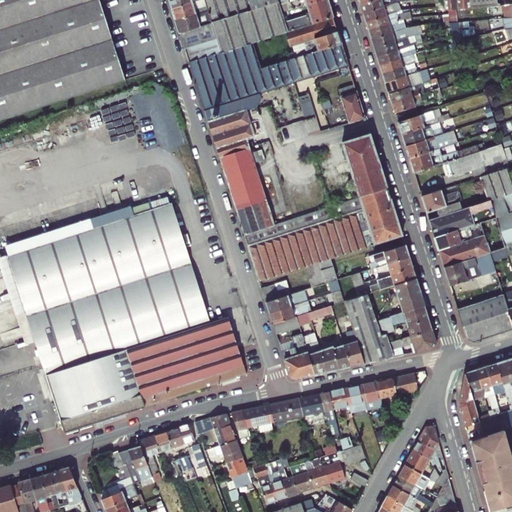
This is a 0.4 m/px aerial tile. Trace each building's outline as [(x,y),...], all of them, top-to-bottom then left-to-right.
[(0,0),(0,123),(127,84),(100,0),(0,0)] [(168,0),(171,8),(192,2),(191,0),(168,0)] [(171,8),(175,20),(206,11),(205,6),(195,9),(193,5),(204,2),(203,0),(197,0),(192,2),(171,8)] [(210,23),(250,10),(247,0),(203,0),(204,2),(205,6),(206,11),(210,23)] [(247,0),(250,10),(278,1),(281,0),(247,0)] [(327,0),(318,0),(306,4),(309,15),(305,17),(304,15),(284,21),(287,31),(332,17),(327,0)] [(292,9),(306,4),(318,0),(293,0),(290,1),(292,9)] [(376,0),(363,4),(366,13),(398,4),(396,0),(388,0),(385,1),(384,0),(376,0)] [(444,0),(448,12),(503,6),(501,0),(444,0)] [(188,63),(253,42),(285,32),(287,31),(284,21),(278,1),(250,10),(210,23),(179,33),(188,63)] [(366,13),(369,22),(401,12),(400,10),(402,9),(400,4),(398,4),(366,13)] [(179,33),(210,23),(206,11),(175,20),(179,33)] [(401,12),(369,22),(372,31),(403,21),(406,20),(405,17),(404,17),(402,12),(401,12)] [(286,55),(287,60),(341,43),(332,17),(287,31),(285,32),(290,46),(304,42),(306,49),(286,55)] [(409,22),(411,28),(421,24),(429,23),(428,18),(418,19),(409,22)] [(372,31),(374,39),(408,29),(408,26),(405,27),(403,21),(372,31)] [(452,24),(458,41),(464,40),(461,23),(452,24)] [(377,48),(412,37),(420,34),(418,29),(422,28),(421,24),(411,28),(408,29),(374,39),(377,48)] [(413,43),(412,37),(377,48),(380,56),(401,50),(420,44),(419,41),(413,43)] [(188,63),(207,121),(225,116),(224,113),(231,111),(231,114),(246,109),(246,110),(257,106),(260,97),(259,92),(347,65),(341,43),(287,60),(262,68),(253,42),(188,63)] [(417,48),(419,54),(426,52),(424,46),(417,48)] [(383,65),(414,56),(412,50),(402,54),(401,50),(380,56),(383,65)] [(420,58),(422,63),(437,58),(435,53),(420,58)] [(383,65),(385,74),(417,65),(414,56),(383,65)] [(422,63),(423,69),(442,63),(440,58),(437,58),(422,63)] [(385,74),(388,83),(409,77),(420,73),(417,65),(385,74)] [(431,81),(439,79),(437,73),(426,76),(428,82),(431,81)] [(409,77),(388,83),(391,94),(413,87),(412,85),(422,82),(421,77),(411,80),(409,77)] [(439,79),(431,81),(432,85),(435,84),(436,90),(442,88),(439,79)] [(413,87),(391,94),(394,103),(425,93),(427,93),(424,83),(413,87)] [(443,90),(445,97),(457,93),(455,86),(443,90)] [(445,97),(443,90),(442,88),(436,90),(435,90),(438,99),(445,97)] [(365,118),(356,91),(340,96),(349,123),(365,118)] [(394,103),(397,113),(419,106),(426,104),(425,101),(429,100),(427,95),(426,96),(425,93),(394,103)] [(314,113),(311,94),(301,95),(304,115),(314,113)] [(397,113),(400,122),(422,115),(419,106),(397,113)] [(225,116),(207,121),(211,134),(250,122),(246,110),(246,109),(231,114),(231,111),(224,113),(225,116)] [(422,115),(400,122),(404,134),(433,124),(452,119),(451,114),(444,116),(441,109),(422,115)] [(279,126),(284,141),(320,130),(316,115),(279,126)] [(250,122),(211,134),(218,157),(249,147),(247,139),(255,136),(250,122)] [(404,134),(408,146),(453,132),(452,127),(436,132),(433,124),(404,134)] [(408,146),(411,158),(442,148),(439,141),(443,140),(448,141),(458,138),(456,131),(453,132),(408,146)] [(387,188),(370,134),(342,142),(359,196),(387,188)] [(468,172),(509,159),(506,148),(504,145),(463,158),(468,172)] [(251,152),(249,147),(218,157),(243,234),(274,224),(256,169),(251,152)] [(411,158),(416,173),(462,158),(459,151),(444,156),(442,148),(411,158)] [(262,149),(251,152),(256,169),(268,165),(262,149)] [(511,168),(482,178),(490,202),(493,201),(511,194),(511,168)] [(258,281),(305,266),(317,262),(330,258),(402,236),(387,188),(359,196),(274,224),(243,234),(258,281)] [(424,196),(429,213),(462,202),(459,194),(446,199),(444,190),(424,196)] [(511,194),(493,201),(499,218),(507,245),(511,243),(511,194)] [(490,202),(431,220),(435,231),(449,226),(452,233),(469,227),(477,225),(484,223),(499,218),(493,201),(490,202)] [(133,215),(7,255),(8,256),(34,339),(64,432),(246,373),(228,316),(209,323),(170,203),(133,215)] [(5,248),(7,255),(133,215),(131,207),(5,248)] [(484,223),(477,225),(480,234),(484,237),(488,236),(484,223)] [(435,231),(441,251),(473,240),(469,227),(452,233),(449,226),(435,231)] [(441,251),(447,268),(482,257),(479,247),(490,244),(488,236),(484,237),(473,240),(441,251)] [(479,247),(482,257),(493,254),(490,244),(479,247)] [(369,263),(371,269),(377,267),(409,257),(405,245),(373,255),(375,261),(369,263)] [(493,254),(496,262),(511,257),(509,251),(508,249),(493,254)] [(503,283),(496,262),(493,254),(482,257),(447,268),(452,286),(473,280),(470,271),(467,272),(466,269),(482,264),(490,287),(503,283)] [(0,266),(25,342),(34,339),(8,256),(0,258),(0,266)] [(409,257),(377,267),(381,278),(412,267),(409,257)] [(320,270),(320,271),(333,266),(330,258),(317,262),(320,270)] [(305,266),(307,274),(320,270),(317,262),(305,266)] [(381,278),(376,279),(377,283),(369,286),(371,293),(394,286),(416,279),(412,267),(381,278)] [(320,270),(307,274),(309,281),(322,277),(320,271),(320,270)] [(363,283),(360,273),(351,275),(354,286),(363,283)] [(309,281),(312,288),(324,284),(322,277),(309,281)] [(338,279),(328,282),(332,293),(341,290),(338,279)] [(424,304),(416,279),(394,286),(402,312),(424,304)] [(274,284),(276,291),(288,287),(286,280),(274,284)] [(261,288),(263,295),(276,291),(274,284),(261,288)] [(276,291),(279,298),(287,295),(291,294),(288,287),(276,291)] [(344,301),(341,290),(332,293),(335,304),(344,301)] [(503,291),(503,293),(511,320),(511,297),(509,299),(506,290),(503,291)] [(263,295),(266,302),(279,298),(276,291),(263,295)] [(474,341),(511,328),(511,320),(503,293),(457,308),(466,337),(474,341)] [(432,329),(424,304),(402,312),(376,320),(368,294),(344,301),(354,329),(365,363),(394,357),(387,334),(395,331),(393,325),(405,321),(410,336),(432,329)] [(266,302),(269,313),(307,301),(305,297),(303,297),(302,297),(289,301),(287,295),(279,298),(266,302)] [(269,313),(273,323),(296,316),(308,312),(312,311),(308,301),(307,301),(269,313)] [(310,319),(332,312),(330,305),(312,311),(308,312),(310,319)] [(310,319),(308,312),(296,316),(299,323),(310,320),(310,319)] [(273,323),(275,332),(299,324),(299,323),(296,316),(273,323)] [(339,334),(343,344),(350,366),(365,363),(354,329),(339,334)] [(436,343),(432,329),(410,336),(401,339),(403,346),(413,343),(416,352),(433,348),(436,343)] [(315,374),(304,338),(302,333),(290,336),(294,350),(282,354),(289,375),(295,379),(315,374)] [(315,334),(304,338),(315,374),(327,372),(320,350),(315,334)] [(332,346),(320,350),(327,372),(350,366),(343,344),(333,348),(332,346)] [(511,357),(498,362),(511,405),(511,357)] [(511,405),(498,362),(487,365),(496,394),(501,392),(507,410),(511,408),(511,405)] [(487,365),(476,369),(482,388),(487,386),(492,399),(497,397),(496,394),(487,365)] [(482,388),(476,369),(466,371),(473,396),(483,393),(482,388)] [(478,414),(473,396),(466,371),(460,402),(460,406),(461,408),(465,424),(475,421),(473,415),(478,414)] [(420,389),(416,372),(394,377),(398,394),(420,389)] [(398,394),(394,377),(379,380),(383,397),(398,394)] [(379,380),(362,384),(366,401),(383,397),(379,380)] [(350,404),(366,401),(362,384),(346,387),(350,404)] [(346,387),(330,391),(334,408),(350,404),(346,387)] [(330,391),(321,393),(326,410),(330,422),(338,420),(337,416),(334,408),(330,391)] [(326,410),(321,393),(311,395),(316,412),(326,410)] [(311,395),(299,397),(304,414),(316,412),(311,395)] [(304,414),(299,397),(288,400),(293,417),(304,414)] [(288,400),(270,403),(275,420),(293,417),(288,400)] [(275,420),(270,403),(254,407),(259,424),(261,432),(273,429),(272,421),(275,420)] [(350,413),(352,412),(350,404),(334,408),(337,416),(350,413)] [(254,407),(244,409),(249,426),(259,424),(254,407)] [(489,413),(491,416),(501,412),(499,407),(489,410),(489,413)] [(503,411),(508,427),(511,425),(511,408),(507,410),(503,411)] [(251,435),(249,426),(244,409),(233,412),(239,429),(240,429),(242,438),(251,435)] [(480,420),(485,434),(500,429),(504,428),(508,427),(503,411),(501,412),(491,416),(480,420)] [(202,437),(216,432),(232,426),(227,413),(221,414),(196,421),(202,437)] [(196,440),(190,423),(179,426),(186,443),(196,440)] [(174,447),(186,443),(179,426),(167,430),(174,447)] [(216,432),(221,444),(237,439),(232,426),(216,432)] [(430,427),(422,439),(439,449),(446,469),(449,468),(438,426),(430,427)] [(504,428),(500,429),(505,447),(509,447),(504,428)] [(511,511),(511,458),(509,447),(505,447),(500,429),(485,434),(472,439),(477,459),(475,460),(481,482),(483,481),(485,488),(483,489),(489,511),(511,511)] [(174,447),(167,430),(156,434),(162,450),(174,447)] [(162,450),(156,434),(139,439),(142,445),(153,476),(155,481),(162,478),(160,471),(157,472),(156,471),(159,469),(153,454),(162,450)] [(225,455),(227,462),(244,456),(237,439),(221,444),(215,446),(218,454),(220,454),(221,456),(225,455)] [(441,470),(446,469),(439,449),(422,439),(417,449),(434,457),(434,458),(439,468),(441,470)] [(208,463),(200,443),(193,445),(197,457),(198,457),(201,465),(208,463)] [(366,457),(362,443),(341,450),(346,464),(366,457)] [(142,445),(121,452),(126,464),(127,463),(132,475),(139,473),(142,480),(153,476),(142,445)] [(120,449),(111,452),(117,467),(120,466),(126,479),(133,477),(132,475),(127,463),(126,464),(121,452),(120,449)] [(434,457),(417,449),(409,463),(425,473),(434,457)] [(322,455),(324,461),(339,456),(342,455),(341,450),(338,451),(338,450),(322,455)] [(194,467),(189,455),(178,459),(179,463),(182,462),(185,470),(194,467)] [(288,455),(277,459),(289,495),(300,492),(294,475),(289,476),(285,466),(291,464),(288,455)] [(319,467),(309,470),(315,487),(331,481),(325,465),(324,461),(322,455),(316,457),(319,467)] [(237,487),(253,481),(244,456),(227,462),(237,487)] [(324,461),(325,465),(341,460),(339,456),(324,461)] [(289,495),(277,459),(266,463),(270,473),(273,472),(275,478),(272,479),(279,499),(289,495)] [(341,460),(325,465),(331,481),(346,476),(341,460)] [(270,473),(266,463),(254,467),(259,480),(262,487),(267,502),(279,499),(272,479),(270,473)] [(315,487),(309,470),(301,473),(297,463),(291,465),(294,475),(300,492),(315,487)] [(425,473),(409,463),(403,474),(428,488),(434,478),(433,478),(425,473)] [(72,467),(62,470),(72,504),(86,500),(72,467)] [(443,474),(441,470),(439,468),(433,478),(434,478),(439,481),(443,474)] [(446,469),(441,470),(443,474),(439,481),(448,485),(452,478),(452,477),(449,468),(446,469)] [(62,470),(53,473),(63,506),(72,504),(62,470)] [(356,471),(352,478),(365,486),(369,478),(356,471)] [(53,473),(43,475),(54,508),(63,506),(53,473)] [(403,474),(397,485),(423,499),(430,503),(433,498),(424,494),(428,488),(403,474)] [(43,475),(34,478),(40,498),(44,511),(54,508),(43,475)] [(21,482),(22,483),(27,502),(30,511),(36,511),(33,500),(40,498),(34,478),(21,482)] [(108,488),(111,495),(136,484),(135,482),(122,488),(120,483),(108,488)] [(15,486),(20,504),(27,502),(22,483),(15,486)] [(0,511),(18,511),(23,511),(20,504),(15,486),(14,484),(0,487),(0,490),(4,502),(0,503),(0,511)] [(103,498),(107,508),(127,500),(136,496),(140,495),(136,484),(111,495),(103,498)] [(423,499),(397,485),(391,495),(417,509),(422,511),(425,508),(419,505),(423,499)] [(441,497),(456,493),(454,486),(446,488),(441,497)] [(441,497),(443,505),(458,501),(456,493),(441,497)] [(134,503),(136,507),(140,506),(143,504),(140,495),(136,496),(138,501),(134,503)] [(391,495),(386,505),(398,511),(414,511),(417,509),(391,495)] [(312,498),(302,502),(305,511),(316,511),(315,507),(312,498)] [(127,500),(107,508),(109,511),(124,511),(131,509),(127,500)] [(350,511),(353,508),(338,500),(331,511),(325,511),(315,507),(316,511),(350,511)] [(437,511),(453,511),(461,510),(458,501),(443,505),(441,505),(437,511)] [(305,511),(302,502),(271,511),(305,511)]
